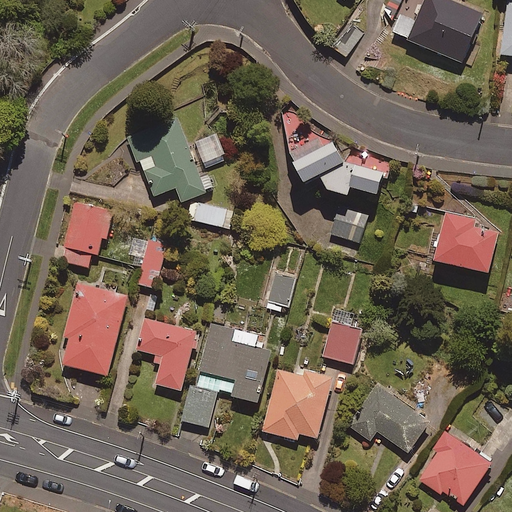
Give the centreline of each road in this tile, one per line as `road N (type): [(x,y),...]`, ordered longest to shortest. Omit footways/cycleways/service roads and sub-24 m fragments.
road 1 (residential): [(183,0),(75,82),(50,115),(25,168),(0,283)]
road 2 (residential): [(511,147),(402,129),(332,95),(252,0)]
road 3 (secondary): [(228,511),(0,427)]
